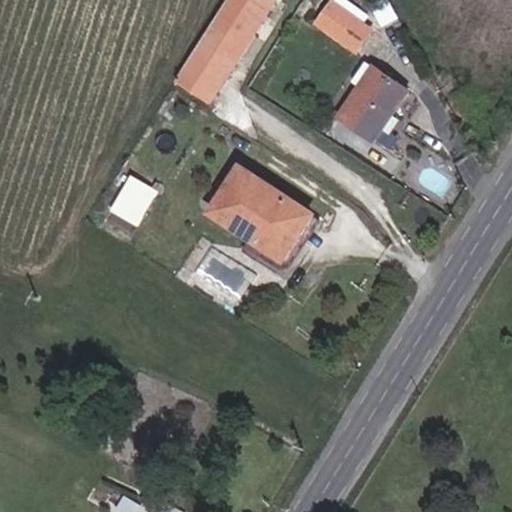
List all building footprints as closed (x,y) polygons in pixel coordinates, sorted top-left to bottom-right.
[(291,0),(243,0),(188,70),(220,95),(294,2),(291,0)] [(369,57),(386,34),(347,6),(329,28),(369,57)] [(360,89),(368,95),(384,75),(376,69),(360,89)] [(345,124),(378,149),(417,101),(384,75),(368,95),(345,124)] [(298,244),(314,223),(244,170),(228,191),(298,244)] [(115,209),(142,225),(163,189),(137,173),(115,209)] [(280,266),(298,244),(228,191),(211,214),(280,266)]
